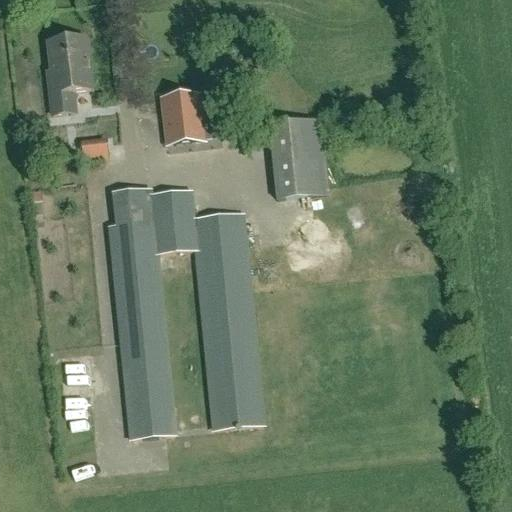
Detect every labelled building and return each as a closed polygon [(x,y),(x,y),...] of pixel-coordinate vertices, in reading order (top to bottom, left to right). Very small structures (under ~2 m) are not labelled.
[(50,47),(54,82),(50,82),(54,120),(77,117),(74,96),(92,94),(86,43),(50,47)] [(276,116),(272,71),(260,72),(263,117),(276,116)] [(164,106),(168,151),(205,147),(200,102),(164,106)] [(321,123),(270,128),(278,203),(329,198),(321,123)] [(102,142),(74,144),(76,164),(103,162),(102,142)] [(193,195),(153,198),(152,194),(116,197),(119,230),(111,231),(131,443),(175,439),(158,258),(197,255),(214,436),(263,431),(243,217),(195,221),(193,195)]
